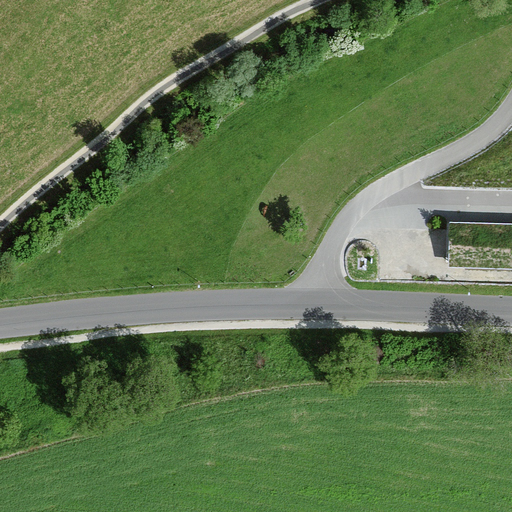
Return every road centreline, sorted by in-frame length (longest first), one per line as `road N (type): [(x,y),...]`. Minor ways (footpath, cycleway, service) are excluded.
road 1 (track): [(0,225),(166,86),(316,0)]
road 2 (unclassified): [(314,305),(0,323)]
road 3 (residential): [(314,305),(333,240),(350,214),(490,130),(511,106)]
road 4 (unclassified): [(511,311),(314,305)]
